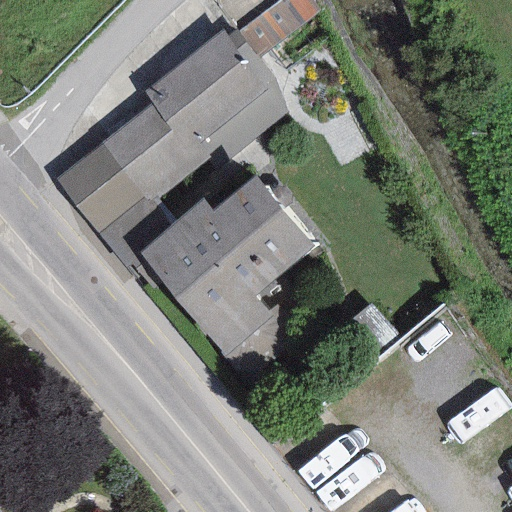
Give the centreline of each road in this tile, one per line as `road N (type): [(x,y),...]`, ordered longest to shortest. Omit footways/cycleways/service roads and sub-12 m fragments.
road 1 (unclassified): [(164,0),(0,164)]
road 2 (primary): [(127,370),(0,192)]
road 3 (primary): [(0,262),(127,370)]
road 4 (primary): [(233,497),(127,370)]
